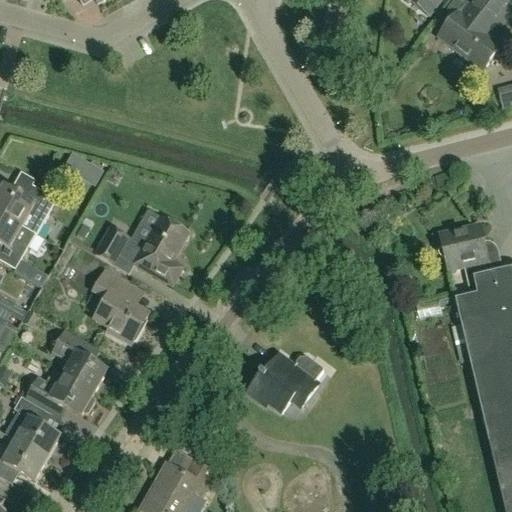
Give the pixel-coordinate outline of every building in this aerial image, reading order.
[(429,19),(438,7),(444,0),(405,0),(405,1),(429,19)] [(492,42),(509,20),(482,0),(457,0),(447,13),(454,19),(438,41),(482,75),(501,50),(492,42)] [(511,0),(482,0),(509,20),(511,15),(511,0)] [(511,88),(502,91),(507,108),(511,106),(511,88)] [(4,189),(0,195),(0,215),(37,237),(57,203),(32,189),(25,201),(4,189)] [(25,246),(32,234),(37,237),(0,215),(0,263),(16,273),(30,249),(25,246)] [(172,265),(188,236),(161,220),(144,250),(110,230),(94,258),(128,278),(134,267),(171,289),(182,271),(172,265)] [(497,254),(485,256),(478,228),(440,237),(448,274),(464,270),(467,283),(474,282),(477,297),(455,303),(492,461),(511,456),(511,272),(510,272),(502,273),(497,254)] [(105,274),(94,294),(107,301),(94,323),(110,332),(108,335),(132,348),(150,317),(137,309),(144,296),(105,274)] [(0,310),(7,315),(12,306),(0,299),(0,310)] [(423,310),(426,322),(447,315),(443,303),(423,310)] [(7,315),(0,310),(0,321),(13,329),(18,321),(7,315)] [(71,366),(64,379),(95,396),(108,374),(93,366),(100,355),(65,335),(53,356),(71,366)] [(302,412),(319,388),(316,385),(324,374),(307,361),(301,362),(289,378),(284,379),(271,370),(266,378),(262,375),(260,378),(261,379),(248,397),(266,410),(269,407),(283,417),(292,404),(302,412)] [(82,419),(95,396),(64,379),(53,373),(46,385),(38,381),(28,398),(22,394),(19,399),(53,418),(61,423),(68,411),(82,419)] [(46,430),(53,418),(19,399),(22,401),(15,413),(18,415),(6,437),(47,461),(60,438),(46,430)] [(34,483),(47,461),(6,437),(5,438),(17,444),(4,466),(0,463),(0,479),(13,487),(20,475),(34,483)] [(186,511),(196,496),(202,500),(216,476),(192,462),(184,476),(166,466),(139,511),(186,511)]
